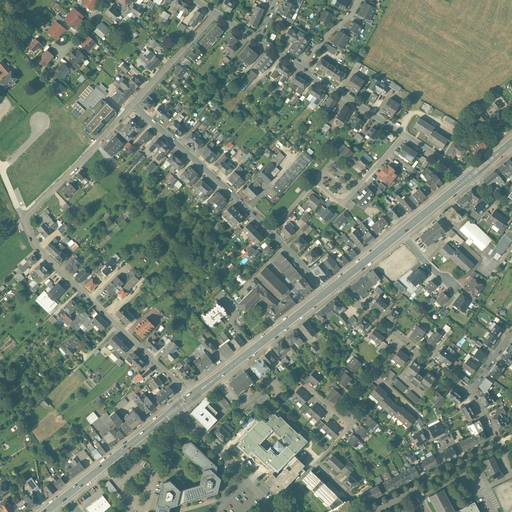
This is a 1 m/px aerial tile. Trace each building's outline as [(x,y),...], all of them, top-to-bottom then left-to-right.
[(95,6),(87,0),(84,0),(82,3),(91,10),(95,6)] [(185,4),(179,0),(178,0),(172,9),(176,12),(178,9),(181,10),(185,4)] [(235,6),(226,0),(225,0),(222,7),(231,13),(235,6)] [(342,0),(337,0),(335,5),(344,10),(347,2),(342,0)] [(293,5),(286,2),(283,8),(294,13),(296,7),(293,5)] [(192,8),(185,3),(185,4),(181,10),(184,12),(181,15),(185,18),(192,8)] [(372,7),(365,3),(362,9),(372,14),(375,8),(372,7)] [(144,9),(135,4),(131,10),(130,12),(139,18),(144,9)] [(116,10),(112,6),(105,14),(109,17),(107,20),(111,23),(113,21),(116,24),(119,20),(117,18),(118,17),(117,16),(119,14),(116,11),(116,10)] [(264,10),(256,6),(252,15),(260,19),(264,10)] [(294,13),(283,8),(281,14),(288,17),(291,18),(294,13)] [(76,11),(75,9),(70,14),(69,16),(80,24),(82,21),(81,20),(83,17),(81,14),(76,11)] [(372,14),(362,9),(359,15),(366,18),(369,20),(372,14)] [(204,15),(197,11),(188,24),(193,27),(197,21),(199,22),(204,15)] [(332,15),(324,11),(320,20),(328,24),(332,15)] [(260,19),(252,15),(251,17),(248,15),(246,19),(250,21),(248,24),(256,28),(260,19)] [(80,24),(69,16),(65,21),(71,26),(74,28),(76,25),(78,26),(80,24)] [(111,26),(105,20),(102,23),(109,29),(111,26)] [(357,24),(352,21),(348,29),(353,32),(358,35),(362,27),(357,24)] [(66,30),(57,22),(52,28),(60,34),(62,32),(63,33),(66,30)] [(102,23),(101,23),(97,27),(98,28),(95,31),(102,38),(105,34),(106,36),(111,31),(109,29),(102,23)] [(216,25),(203,40),(205,41),(202,45),(206,49),(209,45),(211,47),(217,40),(217,41),(220,38),(219,38),(220,38),(219,37),(223,31),(216,25)] [(60,34),(52,28),(48,33),(57,40),(59,37),(58,37),(60,34)] [(297,34),(290,29),(284,37),(293,43),(293,44),(296,39),(295,38),(297,34)] [(346,35),(339,31),(336,37),(346,43),(349,37),(346,35)] [(22,32),(17,36),(17,37),(13,40),(18,46),(18,45),(20,47),(23,44),(22,42),(27,38),(22,32)] [(297,34),(295,38),(296,39),(293,44),(293,43),(288,50),(298,57),(308,41),(303,37),(297,34)] [(232,35),(228,40),(227,40),(222,46),(232,54),(237,48),(234,45),(238,40),(232,35)] [(90,38),(88,36),(81,44),(90,51),(97,44),(94,41),(90,38)] [(346,43),(336,37),(333,42),(339,47),(342,48),(346,43)] [(29,46),(28,48),(29,48),(34,52),(38,47),(40,49),(43,46),(41,44),(36,39),(29,46)] [(336,49),(326,43),(323,48),(333,54),(336,49)] [(258,56),(248,46),(234,62),(239,67),(244,61),(249,66),(258,56)] [(199,50),(196,48),(189,56),(196,62),(203,54),(199,50)] [(81,53),(78,50),(76,52),(74,50),(71,53),(82,63),(84,62),(86,60),(86,59),(87,59),(87,58),(81,53)] [(53,56),(47,51),(44,54),(39,60),(41,64),(45,65),(53,56)] [(89,57),(83,51),(81,53),(87,58),(87,59),(89,57)] [(161,61),(150,51),(145,57),(150,61),(156,66),(156,67),(161,61)] [(82,63),(71,53),(69,56),(71,58),(69,60),(72,62),(78,68),(79,67),(81,65),(82,63)] [(266,54),(256,66),(263,72),(273,60),(266,54)] [(145,57),(143,55),(140,59),(142,60),(141,60),(143,61),(147,65),(145,67),(148,70),(148,69),(151,71),(156,66),(150,61),(145,57)] [(231,61),(226,57),(221,62),(226,66),(231,61)] [(191,62),(186,58),(181,64),(186,67),(191,62)] [(321,58),(316,66),(332,77),(337,69),(321,58)] [(0,62),(0,67),(4,72),(0,75),(0,84),(4,90),(7,87),(9,89),(16,84),(14,82),(17,79),(11,72),(7,67),(10,65),(8,63),(5,65),(2,61),(0,62)] [(361,64),(356,61),(353,67),(358,70),(361,64)] [(78,68),(72,62),(70,65),(75,69),(77,71),(79,68),(78,68)] [(70,65),(68,63),(66,66),(70,70),(72,72),(75,69),(70,65)] [(130,69),(124,63),(120,68),(126,73),(130,69)] [(285,68),(279,63),(275,70),(279,72),(281,74),(285,68)] [(66,66),(63,64),(56,72),(61,77),(63,75),(65,77),(70,70),(66,66)] [(186,72),(180,66),(174,73),(180,78),(186,72)] [(292,72),(285,68),(281,74),(284,75),(287,78),(288,78),(292,72)] [(341,72),(338,70),(337,69),(332,77),(332,78),(335,81),(336,80),(340,82),(345,75),(344,74),(341,72)] [(251,70),(243,80),(248,84),(248,85),(257,75),(251,70)] [(296,75),(288,86),(292,89),(296,83),(298,85),(302,79),(296,75)] [(364,82),(353,75),(346,86),(356,93),(364,82)] [(135,77),(129,83),(122,77),(118,82),(131,94),(133,92),(134,93),(136,90),(135,89),(141,83),(135,77)] [(377,80),(374,78),(368,88),(373,92),(374,90),(383,96),(389,87),(383,84),(384,81),(378,78),(377,80)] [(308,83),(302,79),(298,85),(300,87),(296,92),(300,95),(308,83)] [(66,89),(60,83),(59,85),(54,80),(51,83),(56,88),(55,89),(58,92),(60,90),(63,93),(66,89)] [(131,94),(118,82),(115,86),(118,89),(116,90),(119,93),(116,96),(114,95),(112,97),(112,99),(120,106),(131,94)] [(401,88),(394,83),(391,88),(398,92),(401,88)] [(318,89),(312,85),(304,96),(307,98),(310,94),(313,96),(318,89)] [(325,94),(318,89),(313,96),(309,103),(315,107),(321,98),(322,99),(325,94)] [(378,96),(373,93),(368,100),(373,104),(378,96)] [(152,99),(149,96),(145,101),(144,101),(143,101),(143,102),(143,103),(144,104),(145,104),(150,108),(155,103),(151,100),(152,99)] [(330,97),(324,106),(328,108),(327,110),(330,112),(336,102),(330,97)] [(389,99),(382,110),(392,116),(399,106),(389,99)] [(95,112),(96,112),(103,119),(106,121),(115,111),(105,101),(95,112)] [(496,101),(491,105),(497,112),(502,108),(496,101)] [(164,108),(161,105),(156,111),(161,116),(171,105),(169,102),(165,106),(166,107),(164,108)] [(353,110),(344,104),(336,118),(338,119),(336,123),(342,126),(344,123),(345,123),(353,110)] [(171,105),(161,116),(167,121),(172,115),(169,113),(170,111),(174,107),(171,105)] [(181,108),(178,105),(173,110),(177,114),(182,109),(181,108)] [(92,115),(83,125),(94,135),(103,124),(101,122),(103,119),(96,112),(93,115),(92,115)] [(487,120),(481,113),(477,117),(482,124),(487,120)] [(498,113),(495,115),(494,113),(490,117),(491,118),(487,121),(493,128),(504,120),(498,113)] [(180,116),(170,127),(175,132),(181,126),(179,124),(183,119),(180,116)] [(461,125),(446,116),(444,120),(459,129),(461,125)] [(196,120),(191,126),(193,128),(200,120),(198,118),(196,120)] [(364,122),(356,118),(351,126),(358,130),(364,122)] [(435,128),(419,118),(413,127),(428,137),(429,137),(433,130),(435,128)] [(140,128),(131,120),(128,123),(125,126),(132,132),(135,130),(137,131),(140,128)] [(183,128),(181,126),(175,132),(181,137),(191,126),(187,123),(183,128)] [(325,123),(321,128),(326,132),(330,127),(325,123)] [(132,132),(125,126),(122,129),(120,132),(129,141),(132,137),(130,135),(132,132)] [(379,132),(373,128),(370,132),(369,132),(367,135),(369,137),(369,138),(373,141),(379,132)] [(433,130),(429,137),(428,137),(427,139),(442,149),(448,140),(433,130)] [(147,131),(140,138),(141,138),(137,142),(140,145),(144,141),(146,143),(153,136),(147,131)] [(192,133),(186,139),(192,145),(198,138),(195,136),(192,133)] [(115,136),(104,149),(112,156),(124,144),(115,136)] [(198,138),(192,145),(198,150),(204,144),(200,140),(198,138)] [(159,139),(149,150),(152,152),(156,148),(159,150),(164,144),(159,139)] [(482,141),(471,149),(477,156),(488,148),(482,141)] [(454,142),(446,154),(453,158),(456,153),(461,156),(465,150),(454,142)] [(164,144),(159,150),(161,152),(156,158),(160,161),(170,149),(164,144)] [(209,144),(201,153),(202,154),(201,155),(205,159),(212,152),(209,149),(212,146),(209,144)] [(404,145),(399,154),(405,158),(410,149),(404,145)] [(353,153),(346,147),(340,152),(340,153),(345,157),(347,159),(353,153)] [(417,153),(410,149),(405,158),(411,162),(417,153)] [(345,157),(340,153),(340,152),(339,151),(336,154),(342,160),(345,157)] [(216,155),(212,152),(205,159),(210,163),(211,162),(212,163),(220,154),(218,152),(216,155)] [(285,157),(279,152),(270,162),(276,167),(285,157)] [(313,159),(305,152),(292,166),(300,173),(313,159)] [(179,159),(173,154),(167,161),(170,164),(173,166),(179,159)] [(224,154),(214,164),(221,170),(226,164),(223,161),(227,157),(224,154)] [(369,163),(362,156),(357,161),(356,162),(357,163),(363,169),(369,163)] [(113,157),(107,163),(111,167),(116,160),(113,157)] [(184,165),(179,159),(173,166),(175,168),(179,171),(184,165)] [(511,167),(511,162),(509,159),(503,163),(508,170),(510,169),(511,167)] [(396,164),(392,161),(388,165),(393,169),(396,164)] [(270,162),(258,175),(259,176),(255,180),(259,184),(263,180),(267,184),(274,177),(270,174),(276,167),(270,162)] [(229,166),(226,164),(221,170),(226,175),(234,166),(231,163),(229,166)] [(508,170),(503,163),(497,168),(503,175),(503,174),(508,170)] [(388,165),(386,168),(385,167),(379,174),(380,175),(378,177),(384,182),(386,180),(389,183),(396,175),(393,172),(394,170),(393,169),(388,165)] [(239,166),(229,178),(230,179),(228,180),(233,184),(240,177),(238,175),(243,169),(239,166)] [(300,173),(292,166),(285,173),(293,180),(300,173)] [(189,169),(188,167),(180,176),(182,179),(185,176),(188,179),(195,171),(190,167),(189,169)] [(280,171),(276,167),(270,174),(274,177),(280,171)] [(436,175),(434,176),(431,172),(427,168),(424,171),(426,172),(438,188),(443,184),(436,175)] [(85,174),(81,170),(76,175),(81,181),(84,178),(87,182),(90,179),(85,174)] [(495,170),(484,179),(483,181),(488,186),(489,186),(491,189),(496,186),(493,182),(495,181),(495,182),(496,182),(498,184),(503,181),(495,170)] [(94,177),(88,171),(85,174),(90,179),(91,180),(94,177)] [(195,171),(188,179),(191,182),(189,184),(191,187),(199,178),(198,177),(199,175),(195,171)] [(438,188),(426,172),(424,171),(421,174),(424,177),(428,181),(426,182),(434,192),(438,188)] [(293,180),(285,173),(280,179),(281,180),(288,186),(293,180)] [(243,179),(240,177),(233,184),(237,188),(239,187),(240,188),(250,177),(247,175),(243,179)] [(201,180),(193,189),(196,191),(198,188),(201,191),(207,185),(201,180)] [(259,184),(255,180),(251,185),(255,189),(259,184)] [(288,186),(281,180),(276,185),(283,192),(288,186)] [(379,189),(373,183),(368,188),(372,193),(374,191),(376,193),(379,189)] [(386,187),(381,183),(377,187),(382,192),(386,187)] [(402,187),(397,183),(393,187),(397,192),(402,187)] [(70,184),(63,190),(69,196),(76,190),(70,184)] [(251,185),(251,184),(244,191),(247,194),(247,193),(253,199),(259,192),(255,189),(251,185)] [(213,190),(207,185),(201,191),(204,194),(199,199),(202,202),(213,190)] [(283,192),(276,185),(273,188),(280,195),(283,192)] [(357,198),(355,200),(362,206),(363,204),(364,205),(366,203),(367,204),(371,200),(370,199),(372,197),(371,196),(373,194),(372,193),(368,188),(366,187),(364,190),(362,192),(359,195),(357,197),(357,198)] [(194,193),(186,202),(189,205),(201,191),(198,188),(196,191),(194,193)] [(425,196),(419,189),(417,190),(417,191),(413,195),(418,202),(425,196)] [(489,202),(471,189),(463,196),(455,202),(458,205),(459,205),(462,208),(469,202),(470,204),(474,201),(477,204),(476,205),(480,210),(489,202)] [(216,193),(215,192),(207,201),(210,203),(212,201),(215,204),(222,196),(218,192),(216,193)] [(405,197),(405,196),(401,199),(396,193),(394,195),(409,214),(417,207),(407,196),(405,197)] [(319,201),(312,195),(302,207),(306,210),(309,205),(314,210),(321,203),(321,202),(319,201)] [(222,196),(215,204),(218,207),(216,209),(218,211),(226,202),(225,201),(227,200),(222,196)] [(489,202),(480,210),(484,215),(487,212),(493,205),(489,202)] [(62,207),(66,211),(70,207),(66,203),(62,207)] [(243,218),(232,206),(223,215),(234,227),(243,218)] [(322,206),(316,213),(320,216),(326,209),(322,206)] [(394,207),(392,209),(390,206),(387,209),(389,211),(386,213),(391,218),(392,217),(395,220),(396,220),(398,220),(400,217),(401,215),(394,207)] [(457,214),(451,207),(450,207),(451,208),(445,213),(445,212),(444,212),(454,224),(453,223),(460,217),(457,214)] [(333,214),(327,208),(326,209),(320,216),(327,221),(333,214)] [(53,220),(45,211),(38,217),(44,223),(38,229),(42,233),(54,222),(52,220),(53,220)] [(466,216),(460,211),(457,214),(460,217),(462,219),(465,216),(466,216)] [(495,211),(488,220),(494,224),(500,215),(495,211)] [(484,215),(481,218),(483,220),(489,213),(487,212),(484,215)] [(348,217),(343,213),(334,224),(338,228),(348,217)] [(305,215),(301,219),(306,223),(310,219),(305,215)] [(500,215),(494,224),(499,229),(506,219),(500,215)] [(388,223),(383,217),(376,222),(381,229),(384,226),(385,227),(387,225),(386,224),(388,223)] [(492,240),(476,225),(470,219),(467,222),(489,243),(492,240)] [(376,222),(375,224),(373,221),(368,225),(376,234),(380,231),(379,230),(381,229),(376,222)] [(54,222),(42,233),(46,238),(52,232),(55,230),(55,229),(58,227),(54,222)] [(505,235),(504,234),(495,247),(489,243),(467,222),(460,230),(482,250),(497,261),(511,241),(505,235)] [(64,223),(57,229),(59,232),(64,228),(66,226),(64,223)] [(366,228),(362,223),(358,226),(360,229),(361,230),(361,229),(365,235),(362,237),(368,244),(375,238),(369,232),(366,228)] [(438,223),(420,237),(428,246),(445,232),(438,223)] [(256,231),(249,224),(242,230),(249,237),(256,231)] [(288,224),(281,231),(286,235),(285,236),(288,238),(295,232),(294,230),(295,229),(293,227),(292,229),(288,224)] [(240,227),(233,233),(235,235),(242,229),(240,227)] [(218,238),(208,228),(204,232),(214,242),(218,238)] [(362,237),(356,229),(348,235),(361,250),(368,244),(362,237)] [(263,238),(256,231),(249,237),(256,244),(263,238)] [(300,236),(293,243),(300,250),(306,243),(307,242),(305,240),(305,241),(300,236)] [(353,244),(351,241),(350,242),(345,236),(343,239),(351,246),(353,244)] [(335,247),(329,240),(324,245),(329,251),(335,247)] [(51,242),(45,248),(50,253),(56,247),(54,245),(51,242)] [(457,249),(451,243),(449,245),(455,251),(457,249)] [(274,249),(268,244),(262,250),(265,253),(268,255),(274,249)] [(447,244),(439,252),(447,260),(449,257),(455,251),(449,245),(447,244)] [(56,247),(50,253),(55,258),(61,252),(60,251),(58,249),(56,247)] [(252,249),(250,247),(246,251),(248,253),(247,254),(249,257),(251,256),(256,251),(253,248),(252,249)] [(351,250),(349,248),(347,249),(345,251),(347,254),(345,255),(350,261),(357,255),(353,249),(351,250)] [(474,265),(457,249),(455,251),(449,257),(466,273),(474,265)] [(257,250),(256,251),(251,256),(249,257),(251,259),(249,260),(251,262),(255,259),(260,253),(257,250)] [(312,250),(305,255),(308,259),(308,260),(310,262),(311,262),(318,256),(312,250)] [(65,255),(61,252),(55,258),(61,264),(68,257),(66,255),(65,255)] [(302,277),(286,259),(285,259),(280,253),(273,260),(273,263),(277,267),(293,285),(302,277)] [(33,254),(26,260),(27,262),(31,266),(38,261),(34,257),(35,256),(33,254)] [(115,254),(105,264),(109,268),(120,259),(115,254)] [(330,256),(322,262),(329,271),(329,270),(336,264),(330,256)] [(342,257),(341,256),(336,259),(342,267),(349,262),(343,256),(342,257)] [(73,261),(69,265),(66,268),(71,273),(80,264),(75,259),(73,261)] [(27,262),(23,266),(22,264),(18,268),(22,272),(22,273),(23,272),(23,273),(31,266),(27,262)] [(41,263),(34,269),(35,271),(30,275),(33,278),(38,274),(39,274),(45,268),(41,263)] [(336,264),(329,270),(333,275),(341,268),(337,264),(336,264)] [(104,265),(96,272),(101,277),(108,270),(104,265)] [(290,291),(266,267),(250,282),(256,288),(242,300),(238,304),(245,311),(237,319),(241,323),(260,305),(261,306),(263,305),(268,311),(266,312),(268,315),(269,315),(274,321),(304,297),(296,286),(290,291)] [(45,268),(39,274),(40,276),(35,280),(34,279),(29,284),(33,288),(37,284),(38,283),(43,278),(44,280),(50,274),(45,268)] [(419,268),(416,272),(415,271),(413,273),(414,274),(411,277),(418,284),(426,275),(419,268)] [(84,269),(79,273),(76,276),(82,282),(90,274),(84,269)] [(131,270),(123,278),(128,283),(134,276),(135,276),(135,275),(131,270)] [(329,271),(321,276),(324,280),(325,280),(333,275),(329,270),(329,271)] [(380,279),(373,270),(367,275),(374,284),(380,279)] [(101,277),(96,272),(93,275),(95,277),(99,281),(102,279),(101,277)] [(244,280),(238,274),(235,277),(241,283),(244,280)] [(367,275),(350,288),(353,292),(355,291),(360,295),(362,297),(368,292),(367,291),(368,290),(367,289),(374,284),(367,275)] [(128,283),(123,288),(127,292),(129,289),(138,280),(138,279),(135,276),(134,276),(128,283)] [(117,277),(105,288),(112,294),(115,292),(117,294),(122,288),(120,286),(123,283),(117,277)] [(313,290),(302,277),(293,285),(294,286),(295,286),(296,286),(304,297),(313,290)] [(473,278),(469,284),(479,291),(483,285),(473,278)] [(87,285),(86,286),(92,292),(95,289),(94,288),(98,284),(93,279),(87,285)] [(406,289),(397,281),(393,284),(402,293),(406,289)] [(437,287),(431,281),(424,289),(430,294),(437,287)] [(33,288),(31,290),(33,292),(39,286),(37,284),(33,288)] [(45,297),(52,304),(57,298),(64,291),(56,284),(53,287),(52,287),(52,288),(51,290),(45,296),(45,297)] [(479,291),(469,284),(465,289),(471,294),(474,297),(474,296),(479,291)] [(45,296),(51,290),(49,287),(43,294),(45,296)] [(127,292),(123,288),(122,288),(117,294),(119,296),(117,297),(120,301),(122,299),(128,293),(127,292)] [(449,298),(443,292),(435,301),(441,306),(449,298)] [(242,300),(235,293),(231,297),(238,304),(242,300)] [(468,299),(461,294),(457,299),(467,307),(471,302),(468,299)] [(343,306),(337,299),(337,297),(334,297),(334,298),(327,304),(334,312),(335,313),(343,306)] [(50,305),(53,308),(58,303),(60,301),(57,298),(52,304),(50,305)] [(387,305),(378,298),(372,304),(381,312),(387,305)] [(72,299),(63,308),(57,314),(59,316),(59,317),(60,318),(75,302),(72,299)] [(467,307),(457,299),(453,305),(463,312),(467,307)] [(60,318),(68,325),(70,324),(74,319),(70,315),(79,305),(75,302),(60,318)] [(215,306),(205,314),(205,313),(201,316),(205,321),(208,324),(211,328),(215,325),(214,324),(218,321),(219,322),(221,320),(220,319),(224,316),(228,313),(225,310),(225,309),(222,306),(222,307),(218,302),(214,305),(215,306)] [(53,308),(51,310),(53,312),(61,305),(58,303),(53,308)] [(334,312),(327,304),(321,309),(324,313),(325,312),(329,317),(334,312)] [(116,314),(121,319),(128,311),(123,306),(116,314)] [(324,313),(321,309),(315,314),(319,319),(320,318),(323,322),(329,317),(325,312),(324,313)] [(395,311),(394,312),(392,310),(386,317),(392,322),(398,315),(397,314),(398,313),(395,311)] [(132,315),(128,311),(121,319),(127,324),(131,321),(132,322),(136,318),(132,315)] [(81,312),(79,318),(76,321),(74,319),(70,324),(74,328),(87,316),(88,315),(86,314),(84,312),(83,313),(81,312)] [(347,321),(341,313),(337,316),(342,322),(343,324),(344,325),(345,326),(348,330),(351,326),(347,321)] [(108,324),(98,314),(91,320),(91,321),(95,325),(93,327),(97,331),(99,329),(101,331),(108,324)] [(87,316),(78,325),(80,327),(83,324),(82,323),(88,317),(87,316)] [(356,320),(352,316),(347,321),(351,326),(356,320)] [(91,320),(88,317),(82,323),(83,324),(87,329),(85,331),(87,333),(93,327),(95,325),(91,321),(91,320)] [(146,318),(143,321),(141,323),(141,322),(139,325),(137,327),(135,330),(143,338),(154,326),(146,318)] [(368,324),(361,318),(356,325),(363,331),(368,324)] [(307,320),(298,327),(308,339),(316,333),(310,325),(310,324),(307,320)] [(417,322),(411,330),(413,331),(417,326),(418,327),(419,324),(417,322)] [(503,330),(496,324),(490,333),(497,338),(503,330)] [(418,327),(417,326),(413,331),(410,336),(418,342),(425,333),(418,327)] [(374,330),(369,337),(379,345),(384,338),(374,330)] [(294,331),(293,332),(293,331),(286,337),(286,338),(289,341),(291,344),(296,340),(300,345),(303,342),(294,331)] [(223,332),(219,336),(224,342),(222,343),(223,343),(219,346),(220,348),(226,343),(227,344),(230,341),(223,332)] [(59,349),(64,355),(66,354),(66,352),(67,352),(70,355),(74,352),(72,350),(80,342),(74,335),(74,336),(72,333),(66,339),(68,341),(68,342),(62,346),(62,347),(60,348),(59,349)] [(435,336),(432,334),(426,341),(433,346),(435,343),(434,343),(440,335),(437,333),(435,336)] [(490,333),(483,342),(490,348),(497,338),(490,333)] [(122,343),(115,335),(108,342),(116,349),(122,343)] [(230,341),(237,350),(244,344),(237,335),(230,341)] [(154,341),(150,337),(145,343),(150,348),(155,342),(154,341)] [(209,344),(206,340),(202,344),(205,347),(211,354),(217,349),(211,342),(209,344)] [(170,341),(164,348),(166,351),(173,343),(170,341)] [(293,347),(291,344),(289,341),(286,343),(298,357),(302,354),(298,350),(297,351),(293,347)] [(383,341),(379,347),(385,352),(389,346),(383,341)] [(155,342),(150,348),(155,353),(161,347),(157,343),(155,342)] [(166,351),(162,355),(167,359),(168,357),(171,360),(176,356),(172,352),(175,350),(176,351),(178,349),(177,348),(179,346),(175,342),(173,343),(166,351)] [(287,348),(282,342),(279,344),(278,344),(276,345),(272,347),(279,355),(287,348)] [(116,349),(112,353),(118,359),(119,358),(121,355),(122,355),(128,349),(122,343),(116,349)] [(227,344),(226,343),(220,348),(219,349),(226,357),(233,352),(227,344)] [(202,344),(195,350),(198,354),(205,347),(202,344)] [(445,352),(442,349),(436,356),(435,357),(438,359),(439,358),(442,361),(450,351),(452,349),(449,347),(446,350),(446,351),(445,352)] [(58,352),(55,348),(48,355),(52,358),(58,352)] [(395,355),(392,359),(397,362),(404,354),(399,350),(395,355)] [(485,355),(478,350),(474,356),(479,360),(481,361),(485,355)] [(511,355),(505,350),(501,356),(507,361),(511,363),(511,361),(511,359),(510,358),(511,355)] [(134,351),(125,360),(128,364),(129,362),(132,365),(133,365),(139,358),(138,356),(134,351)] [(450,351),(442,361),(446,364),(445,365),(448,367),(449,366),(454,359),(450,355),(452,352),(450,351)] [(206,352),(194,361),(202,372),(214,363),(206,352)] [(359,358),(353,352),(351,354),(354,357),(357,360),(359,358)] [(271,356),(268,353),(261,358),(268,366),(275,360),(271,356)] [(408,357),(404,354),(397,362),(401,366),(403,364),(407,359),(408,357)] [(286,357),(280,361),(284,366),(289,362),(286,357)] [(357,360),(354,357),(347,365),(354,372),(361,363),(357,360)] [(139,358),(133,365),(139,370),(145,364),(139,358)] [(268,366),(261,358),(258,361),(258,362),(251,367),(260,378),(271,370),(268,366)] [(477,367),(467,360),(462,366),(472,373),(477,367)] [(414,361),(405,372),(409,375),(408,377),(411,379),(410,381),(418,386),(420,384),(427,390),(436,379),(428,373),(424,378),(417,373),(421,367),(414,361)] [(460,364),(456,361),(452,366),(457,369),(460,364)] [(504,368),(496,362),(493,368),(499,373),(501,370),(502,371),(504,368)] [(181,367),(179,369),(187,379),(187,380),(188,380),(189,380),(190,379),(194,375),(191,372),(193,370),(187,363),(185,364),(181,367)] [(350,374),(343,368),(341,370),(344,373),(348,376),(350,374)] [(499,373),(493,368),(489,373),(497,379),(499,376),(498,375),(499,373)] [(341,370),(334,378),(337,381),(344,373),(341,370)] [(245,371),(238,376),(236,377),(236,378),(230,383),(239,394),(254,383),(245,371)] [(322,378),(314,371),(308,379),(315,385),(319,381),(320,381),(321,380),(321,379),(322,378)] [(139,373),(133,378),(137,384),(143,379),(139,373)] [(344,373),(337,381),(344,387),(351,379),(348,376),(344,373)] [(157,377),(150,382),(150,383),(151,382),(153,385),(155,389),(157,387),(162,383),(160,380),(160,379),(159,378),(158,378),(157,377)] [(408,389),(396,378),(393,381),(392,383),(403,393),(408,389)] [(485,378),(479,387),(484,393),(487,391),(487,390),(492,383),(485,378)] [(502,387),(498,383),(494,388),(499,392),(502,387)] [(372,392),(370,394),(375,398),(382,391),(382,390),(380,389),(380,388),(378,386),(372,392)] [(174,395),(169,388),(156,398),(162,405),(174,395)] [(302,391),(300,388),(292,396),(297,401),(305,392),(303,390),(302,391)] [(334,389),(327,397),(334,403),(341,395),(337,391),(334,389)] [(457,393),(452,389),(445,397),(448,399),(449,398),(451,400),(449,403),(450,402),(452,400),(457,393)] [(382,391),(375,398),(380,402),(385,396),(387,395),(385,393),(385,392),(382,390),(382,391)] [(421,401),(410,391),(406,396),(417,406),(421,401)] [(484,393),(479,396),(482,402),(490,397),(488,395),(489,394),(487,391),(484,393)] [(305,392),(297,401),(302,405),(304,403),(310,397),(307,395),(308,394),(305,392)] [(135,393),(131,396),(135,401),(139,397),(136,393),(135,393)] [(155,407),(144,393),(139,397),(150,411),(155,407)] [(231,406),(219,393),(215,397),(226,409),(231,406)] [(266,393),(256,401),(259,405),(270,397),(266,393)] [(438,393),(431,401),(435,404),(437,409),(445,399),(438,393)] [(463,398),(457,393),(452,400),(450,402),(452,404),(453,402),(453,401),(458,405),(463,398)] [(385,396),(380,402),(378,404),(383,408),(390,400),(390,401),(391,400),(388,398),(387,398),(385,396)] [(150,411),(139,397),(135,401),(145,414),(150,411)] [(490,397),(482,402),(486,407),(494,402),(492,399),(491,400),(490,397)] [(125,398),(114,406),(118,410),(128,402),(125,398)] [(206,398),(191,413),(208,429),(217,420),(214,416),(217,413),(208,404),(211,401),(206,398)] [(390,400),(383,408),(388,412),(395,405),(395,404),(393,402),(392,403),(390,401),(390,400)] [(259,405),(256,401),(244,410),(248,414),(259,405)] [(310,409),(307,412),(312,417),(320,408),(318,406),(318,407),(314,404),(310,409)] [(469,404),(461,409),(464,414),(472,410),(469,404)] [(395,405),(388,412),(393,416),(394,415),(400,408),(398,407),(397,407),(395,405)] [(401,407),(400,408),(394,415),(398,419),(406,411),(401,407)] [(320,408),(312,417),(317,421),(317,422),(319,419),(325,414),(322,411),(323,410),(320,408)] [(503,408),(495,413),(496,416),(494,417),(492,418),(495,424),(502,420),(501,418),(502,417),(502,416),(506,413),(503,408)] [(134,410),(124,418),(126,421),(132,429),(143,420),(134,410)] [(472,410),(464,414),(468,421),(475,416),(472,410)] [(86,418),(91,424),(99,418),(94,411),(86,418)] [(410,415),(406,411),(398,419),(403,423),(410,415)] [(415,419),(410,415),(403,423),(408,428),(415,419)] [(379,425),(369,416),(367,419),(368,419),(364,423),(365,423),(369,427),(373,431),(379,425)] [(319,419),(317,422),(317,421),(314,425),(317,428),(322,422),(319,419)] [(505,419),(502,420),(495,424),(498,430),(507,425),(505,422),(506,421),(505,419)] [(286,451),(283,448),(285,447),(278,441),(271,448),(272,448),(269,452),(268,453),(260,445),(258,443),(260,441),(262,439),(263,437),(263,436),(265,434),(266,434),(268,433),(270,430),(271,429),(271,428),(268,424),(267,425),(266,424),(267,423),(263,420),(262,420),(261,421),(260,421),(258,424),(257,425),(257,426),(255,428),(254,427),(253,427),(252,428),(249,431),(248,432),(248,434),(251,436),(249,438),(248,439),(247,438),(240,445),(241,446),(242,448),(239,451),(238,452),(244,457),(245,456),(245,457),(249,453),(250,451),(262,463),(259,467),(270,477),(265,482),(271,487),(270,489),(277,496),(288,484),(290,482),(299,474),(299,473),(298,472),(300,470),(305,465),(294,456),(294,455),(296,454),(290,448),(286,451)] [(332,423),(329,420),(325,424),(322,428),(327,433),(335,424),(333,422),(332,423)] [(132,429),(126,421),(124,423),(123,422),(119,425),(127,435),(133,430),(132,429)] [(224,422),(214,432),(223,441),(232,431),(224,422)] [(322,422),(317,428),(320,430),(322,428),(325,424),(322,422)] [(440,422),(429,428),(434,438),(445,432),(440,422)] [(473,424),(468,427),(472,433),(474,433),(474,434),(482,430),(478,422),(473,424)] [(335,424),(327,433),(332,437),(335,434),(339,429),(336,427),(337,426),(335,424)] [(362,426),(360,425),(358,427),(359,428),(356,431),(357,432),(361,436),(364,438),(369,433),(367,430),(362,426)] [(115,428),(104,436),(112,447),(124,437),(120,431),(118,432),(117,431),(115,428)] [(474,434),(473,435),(477,444),(487,439),(482,430),(474,434)] [(418,433),(418,432),(415,434),(415,435),(412,436),(413,438),(412,438),(414,441),(424,436),(422,433),(423,432),(422,431),(418,433)] [(354,435),(352,433),(350,436),(351,437),(348,440),(349,441),(353,445),(356,447),(361,442),(358,439),(354,435)] [(473,435),(463,440),(462,440),(458,442),(463,451),(477,444),(473,435)] [(424,436),(414,441),(416,444),(417,446),(420,444),(420,445),(424,443),(423,443),(427,441),(426,439),(426,440),(424,436)] [(217,467),(191,442),(184,444),(182,452),(203,472),(199,485),(180,491),(170,481),(162,483),(155,511),(168,511),(170,508),(217,494),(220,479),(215,474),(217,467)] [(324,449),(318,443),(312,449),(318,455),(324,449)] [(105,452),(100,446),(97,448),(96,449),(101,456),(103,454),(105,452)] [(448,449),(442,452),(446,460),(457,455),(453,447),(448,449)] [(101,456),(96,449),(95,449),(92,452),(97,459),(100,457),(101,456)] [(83,450),(77,455),(81,461),(88,455),(83,450)] [(343,465),(333,455),(326,462),(337,472),(343,465)] [(433,455),(427,458),(432,468),(435,466),(438,465),(435,459),(433,455)] [(500,472),(493,456),(483,461),(490,476),(490,477),(489,477),(491,480),(492,482),(504,476),(501,471),(500,472)] [(85,469),(76,457),(71,461),(75,466),(72,468),(77,475),(84,469),(85,469)] [(427,458),(421,461),(423,465),(426,471),(429,469),(432,468),(427,458)] [(354,466),(349,461),(344,466),(349,471),(354,466)] [(72,468),(70,464),(65,468),(73,478),(77,475),(72,468)] [(414,466),(411,468),(410,466),(408,467),(406,469),(407,470),(411,479),(418,475),(414,466)] [(343,502),(323,483),(320,480),(309,469),(303,472),(300,470),(298,472),(299,473),(299,474),(304,478),(301,481),(311,490),(312,489),(314,491),(313,492),(328,507),(329,506),(332,509),(326,511),(352,511),(354,511),(348,501),(346,502),(345,501),(343,502)] [(407,470),(399,474),(403,483),(408,481),(408,482),(411,480),(410,479),(411,479),(407,470)] [(347,477),(343,481),(350,488),(357,482),(349,475),(349,474),(347,477)] [(399,474),(391,478),(396,487),(403,483),(399,474)] [(58,480),(55,477),(52,479),(55,482),(53,483),(58,489),(65,484),(60,478),(58,480)] [(391,478),(391,477),(388,479),(389,480),(383,483),(387,491),(396,487),(391,478)] [(26,482),(32,491),(38,486),(31,478),(26,482)] [(118,492),(109,481),(104,485),(113,496),(118,492)] [(49,483),(44,487),(45,490),(44,491),(44,492),(46,495),(48,495),(49,494),(50,496),(56,491),(49,483)] [(378,486),(372,488),(371,485),(369,486),(371,489),(370,490),(375,498),(382,494),(378,486)] [(369,486),(366,488),(367,491),(361,495),(360,496),(362,499),(363,499),(365,503),(375,498),(370,490),(371,489),(369,486)] [(455,511),(443,489),(438,492),(437,491),(434,493),(434,494),(429,497),(436,511),(458,511),(458,510),(455,511)] [(27,498),(27,499),(28,500),(25,502),(31,510),(39,504),(33,497),(35,496),(33,493),(29,497),(28,497),(27,497),(27,498)] [(102,495),(86,508),(88,511),(103,511),(111,506),(102,495)] [(7,499),(0,503),(0,505),(1,508),(1,509),(1,510),(2,511),(3,511),(4,511),(9,509),(11,507),(7,499)] [(25,502),(17,509),(19,511),(28,511),(31,510),(25,502)] [(479,511),(475,502),(458,510),(458,511),(479,511)]
